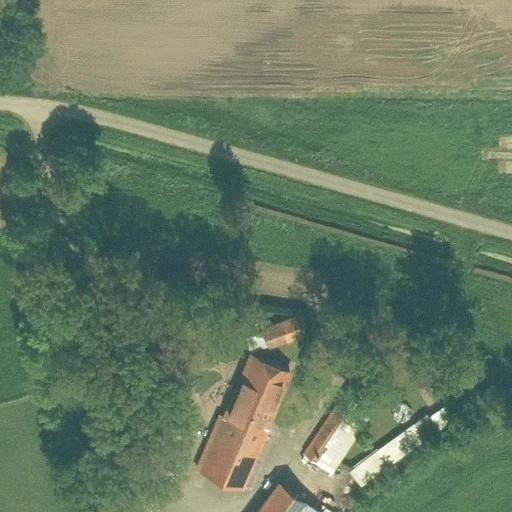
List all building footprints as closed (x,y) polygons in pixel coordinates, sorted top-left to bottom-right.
[(263,329),(272,349),(306,335),(298,315),(263,329)] [(284,369),(243,352),(197,458),(238,475),(284,369)] [(353,386),(340,377),(292,445),(305,454),(353,386)] [(358,475),(375,501),(464,440),(447,415),(358,475)] [(322,511),(279,479),(254,511),(322,511)] [(146,511),(142,486),(111,491),(114,511),(146,511)]
